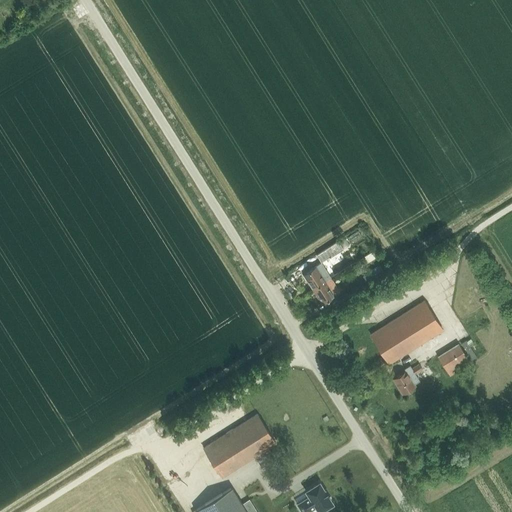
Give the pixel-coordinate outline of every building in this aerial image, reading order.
[(345,249),(345,248),(348,246),(345,241),(326,252),(330,258),(345,249)] [(363,259),(366,264),(374,258),(371,253),(363,259)] [(331,278),(322,263),(315,267),(304,274),(313,289),(331,278)] [(379,265),(362,276),(367,283),(384,272),(379,265)] [(322,304),(334,297),(340,292),(331,278),(313,289),(322,304)] [(452,304),(455,281),(449,280),(445,303),(452,304)] [(389,364),(443,330),(424,301),(371,334),(389,364)] [(448,374),(469,361),(458,343),(437,356),(448,374)] [(406,372),(393,380),(402,395),(415,387),(414,385),(420,381),(416,374),(428,367),(425,361),(412,369),(410,366),(404,369),(406,372)] [(222,477),(276,444),(257,414),(203,448),(222,477)] [(159,471),(167,481),(171,478),(163,468),(159,471)] [(332,504),(327,496),(328,495),(325,490),(324,491),(319,483),(306,491),(309,497),(297,504),(302,511),(307,511),(315,507),(318,511),(319,511),(332,504)] [(244,511),(228,487),(194,508),(196,511),(244,511)]
